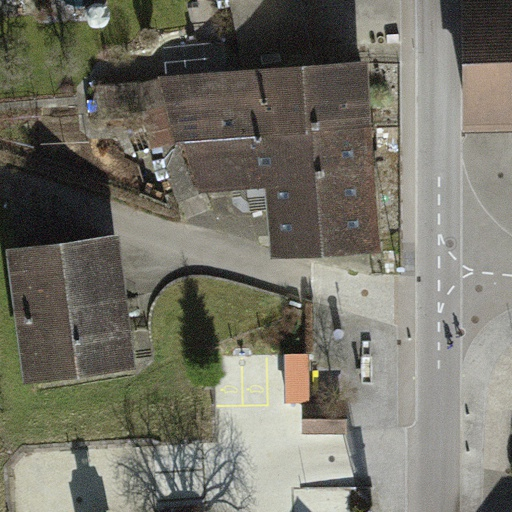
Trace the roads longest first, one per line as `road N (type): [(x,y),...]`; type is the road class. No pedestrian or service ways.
road 1 (residential): [(0,177),(440,318)]
road 2 (tertiary): [(437,0),(441,266)]
road 3 (tertiary): [(440,318),(437,511)]
